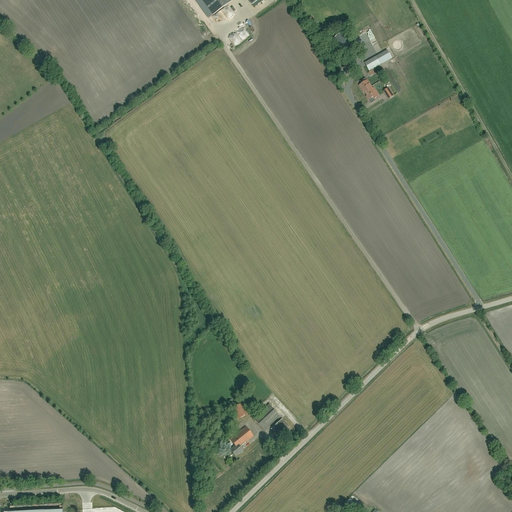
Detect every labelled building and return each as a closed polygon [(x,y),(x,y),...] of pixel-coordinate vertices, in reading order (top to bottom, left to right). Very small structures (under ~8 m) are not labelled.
[(201,0),(212,15),(232,0),(248,0),(252,5),(258,0),(201,0)] [(343,31),(330,41),(336,49),(349,40),(343,31)] [(388,52),(366,64),(369,71),(381,64),(392,59),(388,52)] [(394,64),(385,70),(387,73),(396,67),(394,64)] [(363,89),(365,93),(368,96),(366,97),(369,100),(373,98),(374,99),(378,97),(367,81),(365,79),(360,82),(362,84),(359,86),(362,90),(363,89)] [(389,88),(385,91),(389,99),(394,96),(389,88)] [(236,407),(232,401),(228,403),(238,420),(248,414),(242,404),(236,407)] [(269,405),(254,420),(265,431),(280,417),(269,405)] [(290,427),(282,419),(271,430),(279,438),(290,427)] [(246,427),(240,432),(230,440),(235,446),(230,451),(235,457),(243,451),(240,447),(253,437),(246,427)]
